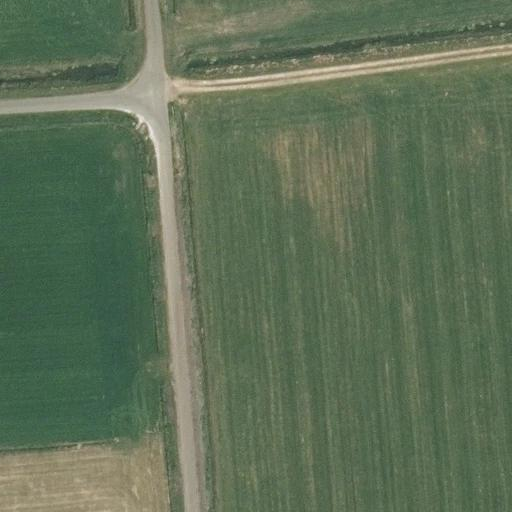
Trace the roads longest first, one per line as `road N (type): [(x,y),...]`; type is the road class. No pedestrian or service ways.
road 1 (unclassified): [(191,511),(155,96)]
road 2 (track): [(155,96),(511,45)]
road 3 (unclassified): [(0,107),(155,96)]
